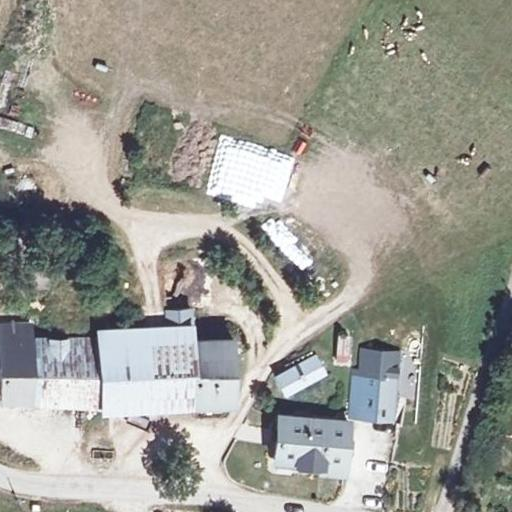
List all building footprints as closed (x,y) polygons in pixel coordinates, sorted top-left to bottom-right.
[(175,265),(178,294),(201,291),(198,263),(175,265)] [(0,400),(94,406),(94,334),(33,334),(33,322),(0,321),(0,400)] [(94,412),(226,407),(225,344),(197,345),(197,338),(187,338),(187,325),(94,325),(94,334),(94,406),(94,412)] [(348,364),(353,336),(340,334),(335,361),(348,364)] [(311,358),(278,374),(273,377),(283,395),(320,376),(311,358)] [(353,415),(358,368),(349,367),(342,413),(353,415)] [(392,372),(358,368),(353,415),(387,418),(392,372)] [(341,422),(273,416),(267,461),(315,466),(314,471),(337,472),(341,422)]
